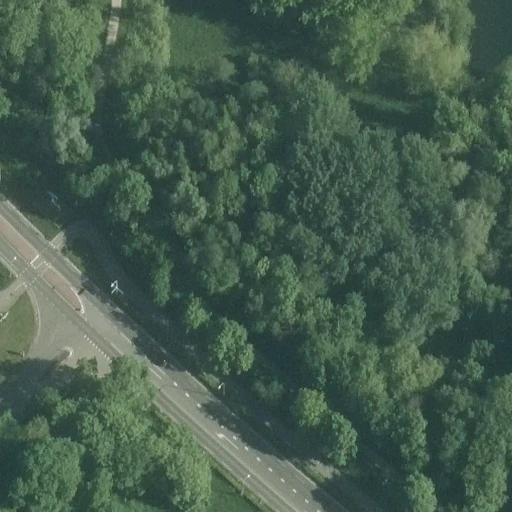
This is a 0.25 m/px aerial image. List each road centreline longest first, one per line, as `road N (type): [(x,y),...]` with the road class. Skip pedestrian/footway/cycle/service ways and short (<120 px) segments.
road 1 (primary): [(307,511),(96,319)]
road 2 (primary): [(96,319),(0,225)]
road 3 (tertiary): [(96,319),(38,380),(0,406)]
